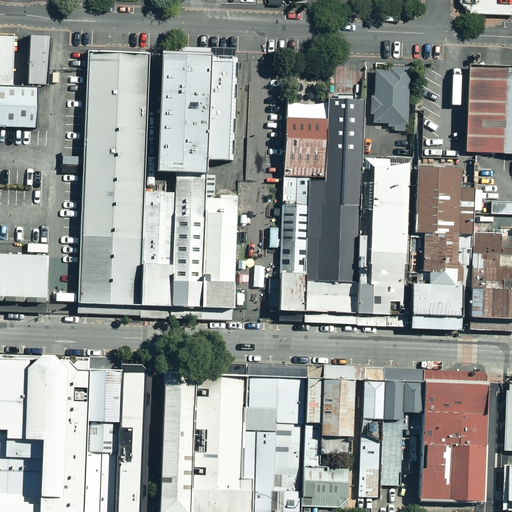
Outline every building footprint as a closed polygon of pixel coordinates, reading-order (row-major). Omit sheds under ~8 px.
[(511,0),(458,0),(459,3),(463,8),(467,12),(511,13),(511,0)] [(0,84),(12,85),(13,37),(0,36),(0,84)] [(50,36),(30,36),(28,84),(48,85),(49,70),(49,60),(50,36)] [(81,257),(79,303),(139,305),(143,187),(149,54),(89,51),(88,71),(87,88),(85,158),(81,257)] [(235,57),(160,54),(160,61),(154,170),(170,172),(201,172),(202,157),(230,158),(235,57)] [(511,152),(511,65),(493,65),(477,64),(469,64),(466,151),(475,151),(490,152),(511,152)] [(82,89),(83,70),(61,69),(60,88),(82,89)] [(409,71),(374,70),(373,96),(370,95),(369,122),(387,123),(387,130),(406,131),(409,71)] [(0,125),(36,127),(38,87),(12,85),(0,84),(0,125)] [(279,290),(278,310),(355,312),(362,154),(365,98),(329,96),(328,119),(326,179),(283,177),(283,182),(280,262),(279,290)] [(285,117),(283,177),(326,179),(328,119),(285,117)] [(362,154),(355,312),(406,313),(411,165),(412,155),(362,154)] [(411,165),(406,313),(462,314),(463,223),(466,167),(411,165)] [(48,255),(47,302),(68,303),(73,173),(63,172),(51,172),(49,244),(48,255)] [(143,187),(139,305),(233,309),(237,194),(206,194),(207,173),(201,172),(170,172),(170,187),(143,187)] [(511,199),(489,199),(489,215),(511,216),(511,199)] [(511,224),(463,223),(462,314),(511,314),(511,224)] [(270,227),(269,247),(277,248),(278,227),(270,227)] [(0,300),(47,302),(48,255),(0,253),(0,300)] [(47,302),(0,300),(0,311),(46,313),(46,309),(47,302)] [(0,366),(89,369),(89,358),(0,354),(0,366)] [(89,358),(89,369),(121,370),(121,359),(89,358)] [(121,359),(121,370),(145,371),(144,403),(140,511),(146,511),(148,468),(145,464),(146,427),(150,423),(151,375),(136,359),(121,359)] [(304,377),(299,505),(302,505),(343,507),(345,469),(314,468),(316,433),(348,434),(350,373),(351,366),(305,365),(305,372),(304,377)] [(89,369),(0,366),(0,511),(83,511),(88,422),(89,369)] [(121,370),(89,369),(88,422),(119,423),(121,370)] [(145,371),(121,370),(119,423),(116,511),(140,511),(144,403),(145,371)] [(190,511),(196,373),(165,372),(159,511),(190,511)] [(241,429),(242,405),(244,374),(196,373),(190,511),(251,511),(254,430),(241,430),(241,429)] [(254,430),(251,511),(298,511),(299,505),(304,377),(247,375),(246,405),(242,405),(241,429),(254,430)] [(378,484),(381,379),(361,379),(357,496),(377,497),(378,484)] [(381,379),(378,484),(396,484),(399,410),(418,410),(419,381),(381,379)] [(482,388),(419,386),(416,504),(479,506),(482,388)] [(116,511),(119,423),(88,422),(83,511),(116,511)]
